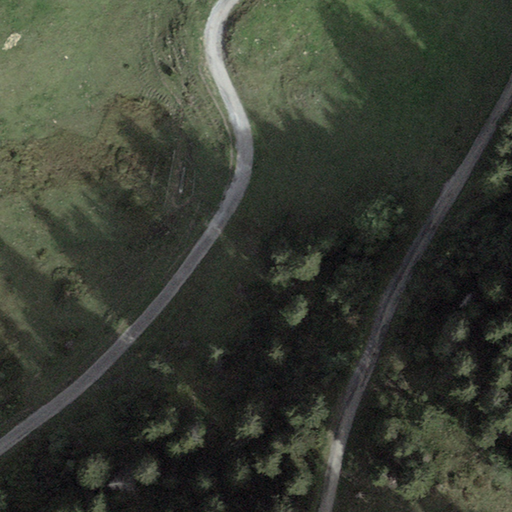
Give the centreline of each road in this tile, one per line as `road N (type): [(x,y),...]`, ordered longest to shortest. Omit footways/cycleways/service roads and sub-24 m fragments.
road 1 (track): [(0,445),(128,339),(225,216),(244,145),(213,52),(214,24),(230,0)]
road 2 (track): [(511,88),(391,297),(352,397),(325,511)]
